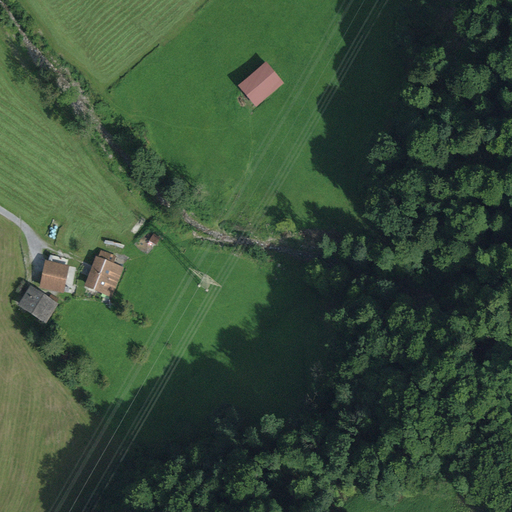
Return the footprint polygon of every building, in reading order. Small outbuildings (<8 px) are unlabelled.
[(248,81),(263,98),(282,82),(267,65),(248,81)] [(255,105),(263,98),(248,81),(240,87),(255,105)] [(115,257),(101,252),(88,286),(112,295),(120,274),(111,270),(113,264),(115,257)] [(48,264),(43,287),(62,291),(67,268),(48,264)] [(111,270),(120,274),(122,268),(113,264),(111,270)] [(32,288),(21,305),(45,321),(59,300),(51,295),(49,299),(32,288)] [(61,359),(69,366),(74,360),(67,353),(61,359)]
